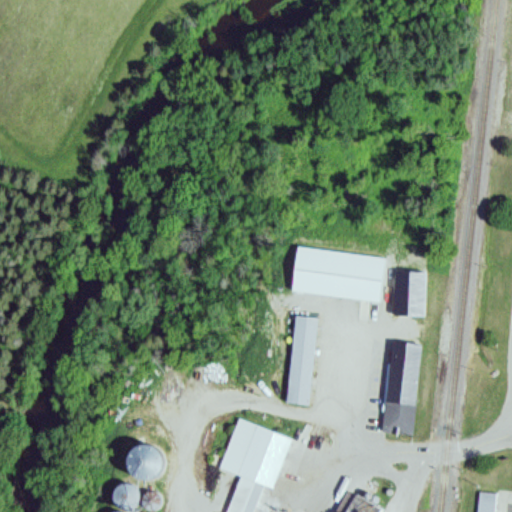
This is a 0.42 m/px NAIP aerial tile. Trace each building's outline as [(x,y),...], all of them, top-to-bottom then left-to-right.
[(392,263),(390,310),(423,310),(424,265),(392,263)] [(294,311),(285,396),(309,399),(318,313),(294,311)] [(389,335),(379,428),(411,432),(419,338),(389,335)] [(238,413),(292,433),(272,483),(263,479),(250,511),(225,511),(241,471),(219,463),(238,413)] [(118,510),(136,509),(135,486),(117,487),(118,510)] [(341,511),(356,486),(383,498),(375,511),(341,511)] [(476,488),(474,511),(492,511),(494,490),(476,488)]
